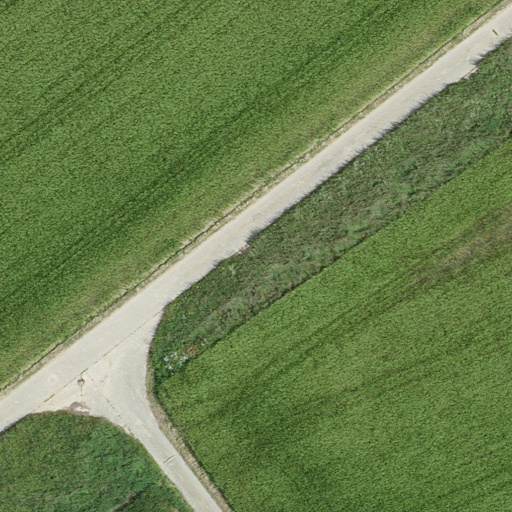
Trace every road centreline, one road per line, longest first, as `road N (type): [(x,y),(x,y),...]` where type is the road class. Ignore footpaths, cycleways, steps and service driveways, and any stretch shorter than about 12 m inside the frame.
road 1 (track): [(0,418),(511,23)]
road 2 (track): [(71,366),(190,511)]
